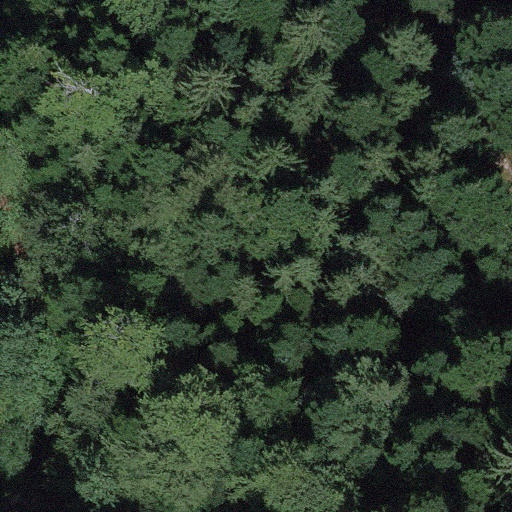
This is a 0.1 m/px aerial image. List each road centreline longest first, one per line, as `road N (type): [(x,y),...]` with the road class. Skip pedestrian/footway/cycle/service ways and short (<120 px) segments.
road 1 (track): [(0,497),(30,488),(53,464),(62,420),(49,329),(0,151)]
road 2 (track): [(449,0),(450,84),(493,169),(511,187)]
